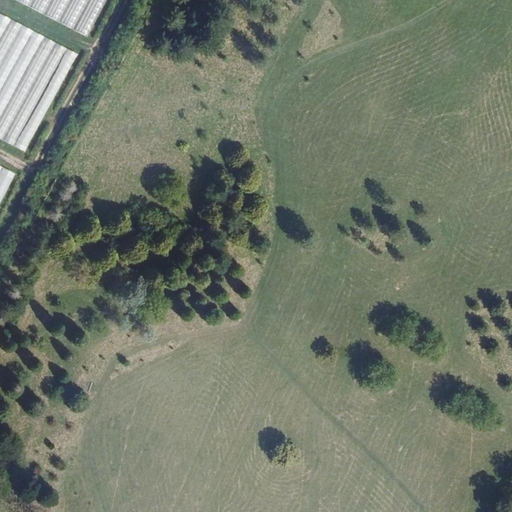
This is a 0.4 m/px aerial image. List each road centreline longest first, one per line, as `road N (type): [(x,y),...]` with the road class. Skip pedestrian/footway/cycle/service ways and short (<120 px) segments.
road 1 (track): [(240,323),(286,218),(302,102),(339,41),(352,0)]
road 2 (track): [(92,511),(104,441),(123,394),(173,347),(240,323)]
road 3 (track): [(421,511),(240,323)]
